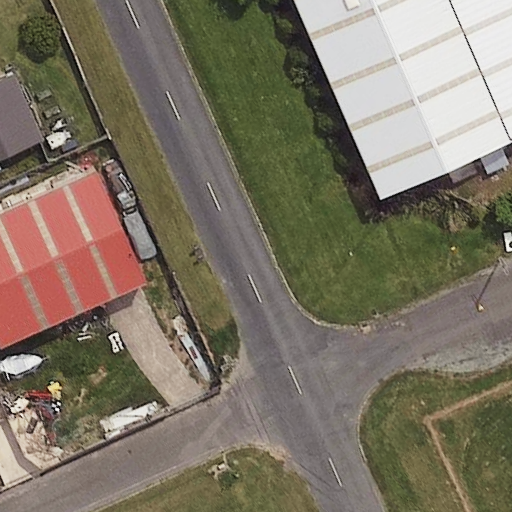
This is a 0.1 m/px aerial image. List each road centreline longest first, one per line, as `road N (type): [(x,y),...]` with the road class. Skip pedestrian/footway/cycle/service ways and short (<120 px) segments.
road 1 (unclassified): [(299,389),(127,0)]
road 2 (unclassified): [(299,389),(511,292)]
road 3 (unclassified): [(354,511),(299,389)]
